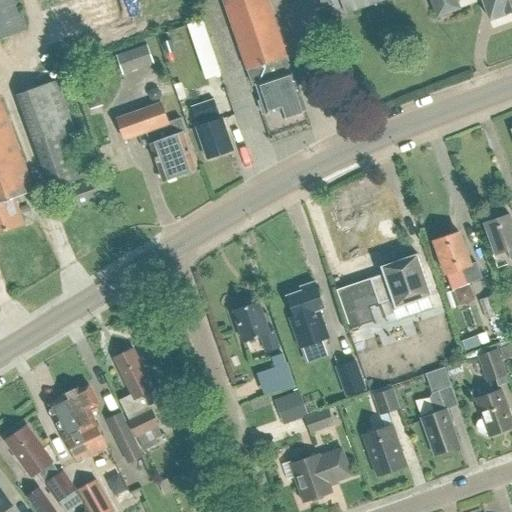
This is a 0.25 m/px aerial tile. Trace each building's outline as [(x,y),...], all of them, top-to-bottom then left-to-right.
[(0,0),(0,232),(24,224),(14,198),(34,191),(0,98),(0,37),(24,29),(13,0),(0,0)] [(78,32),(161,5),(159,0),(76,0),(68,3),(78,32)] [(222,0),(246,70),(247,69),(252,85),(256,84),(261,100),(258,101),(262,113),(266,112),(266,115),(280,110),(282,118),(305,110),(292,71),(291,71),(286,56),(287,56),(267,0),(222,0)] [(482,0),(320,0),(321,2),(326,0),(331,0),(334,8),(343,5),(346,14),(348,13),(348,12),(360,8),(360,9),(362,8),(362,7),(373,3),(375,6),(377,5),(376,2),(380,0),(431,0),(437,17),(483,0),(482,0)] [(511,0),(482,0),(483,0),(490,20),(511,11),(511,0)] [(153,64),(146,44),(115,55),(123,75),(153,64)] [(88,173),(56,87),(21,99),(54,186),(88,173)] [(191,107),(208,102),(204,88),(178,96),(185,114),(192,112),(191,107)] [(214,100),(208,102),(191,107),(192,112),(198,126),(196,127),(207,158),(233,150),(222,118),(220,119),(214,100)] [(161,105),(150,109),(115,121),(123,144),(147,135),(163,181),(195,169),(184,138),(187,137),(181,120),(168,125),(161,105)] [(79,207),(107,198),(100,174),(71,184),(79,207)] [(357,262),(338,205),(311,214),(329,271),(357,262)] [(511,222),(509,214),(484,223),(495,254),(510,248),(511,253),(511,222)] [(470,265),(458,232),(434,241),(451,289),(481,278),(476,263),(470,265)] [(417,253),(380,266),(383,274),(369,278),(378,304),(392,299),(395,308),(431,296),(417,253)] [(477,296),(493,292),(490,280),(474,285),(477,296)] [(288,320),(299,351),(303,364),(323,357),(319,344),(330,341),(319,309),(324,308),(315,282),(301,287),(302,291),(287,296),(294,318),(288,320)] [(511,289),(511,285),(496,290),(502,307),(511,303),(511,289)] [(504,313),(497,293),(483,298),(489,317),(504,313)] [(269,332),(258,302),(233,310),(244,341),(260,336),(266,352),(279,348),(274,330),(269,332)] [(464,350),(481,344),(477,335),(461,341),(464,350)] [(153,390),(133,348),(114,358),(133,397),(120,403),(124,411),(123,411),(129,423),(127,424),(135,440),(158,428),(148,408),(158,404),(151,391),(153,390)] [(505,374),(497,348),(477,354),(486,380),(493,378),(496,385),(506,382),(504,375),(505,374)] [(356,360),(335,367),(345,397),(367,390),(356,360)] [(448,375),(445,366),(423,373),(429,392),(449,386),(446,375),(448,375)] [(89,387),(80,391),(79,388),(64,394),(92,454),(107,447),(91,413),(99,409),(89,387)] [(392,389),(373,395),(380,414),(399,407),(392,389)] [(489,436),(511,427),(511,420),(501,390),(475,399),(489,436)] [(306,414),(299,392),(279,398),(286,421),(306,414)] [(63,397),(47,404),(65,441),(75,462),(92,454),(64,394),(63,395),(63,397)] [(302,416),(307,432),(332,424),(326,408),(302,416)] [(434,455),(459,446),(446,409),(421,418),(434,455)] [(121,411),(106,418),(127,463),(142,456),(135,440),(127,424),(121,411)] [(52,461),(26,425),(5,440),(32,476),(37,472),(59,501),(76,489),(63,470),(60,473),(52,462),(52,461)] [(377,476),(406,465),(392,425),(362,436),(377,476)] [(318,454),(290,464),(303,502),(332,492),(329,484),(351,476),(341,449),(319,457),(318,454)] [(125,489),(116,472),(103,479),(112,496),(125,489)] [(107,511),(112,509),(95,478),(77,488),(89,511),(107,511)] [(57,511),(39,487),(27,496),(38,511),(57,511)] [(0,511),(2,511),(12,506),(0,488),(0,511)]
